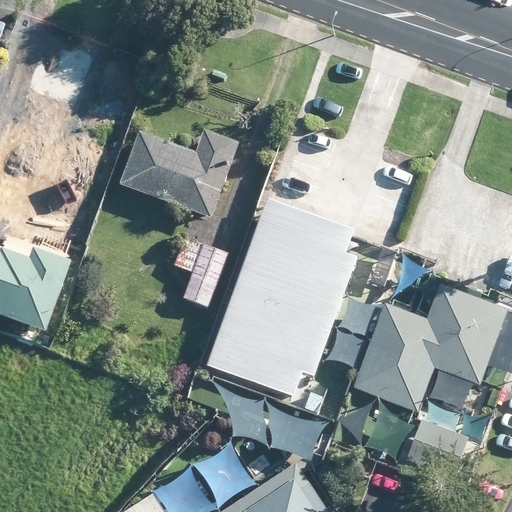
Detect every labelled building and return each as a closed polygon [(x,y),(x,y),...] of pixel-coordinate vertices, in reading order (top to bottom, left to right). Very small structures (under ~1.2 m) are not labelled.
[(116,128),(106,124),(78,113),(79,110),(29,90),(22,109),(17,107),(0,150),(0,163),(19,171),(71,191),(88,198),(116,128)] [(217,220),(246,144),(211,132),(203,154),(146,133),(126,185),(194,211),(217,220)] [(203,370),(291,400),(299,377),(310,381),(351,262),(340,258),(348,233),(262,203),(203,370)] [(82,227),(75,239),(86,248),(95,235),(82,227)] [(233,255),(224,252),(188,238),(178,266),(198,274),(192,287),(190,294),(188,298),(212,308),(233,255)] [(476,384),(506,307),(496,304),(493,312),(436,289),(422,324),(381,307),(350,387),(348,390),(410,414),(428,369),(474,387),(476,384)] [(458,433),(465,417),(448,410),(441,426),(429,421),(409,468),(409,470),(455,489),(467,460),(473,462),(478,449),(471,446),(474,440),(458,433)] [(333,511),(306,471),(302,465),(231,511),(333,511)] [(170,511),(160,495),(134,511),(170,511)]
